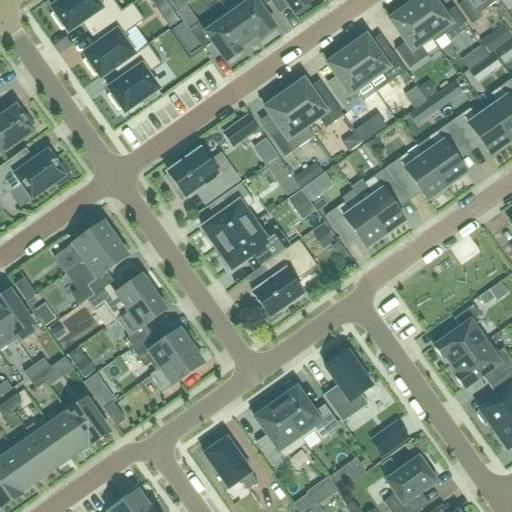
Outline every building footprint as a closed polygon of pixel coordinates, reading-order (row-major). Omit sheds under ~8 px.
[(54,14),(50,17),(61,32),(65,30),(67,33),(86,21),(93,31),(120,12),(111,0),(96,0),(94,1),(93,0),(65,0),(51,10),(54,14)] [(147,0),(155,10),(165,3),(162,0),(147,0)] [(243,0),(226,13),(248,44),(256,37),(258,40),(274,29),(260,10),(270,3),(267,0),(243,0)] [(267,0),(270,3),(274,0),(282,0),(293,16),(295,15),(297,18),(309,9),(307,6),(309,5),(307,2),(309,0),(267,0)] [(418,0),(408,7),(431,40),(434,44),(444,37),(449,42),(466,29),(452,9),(443,16),(432,0),(418,0)] [(498,2),(496,0),(467,0),(457,7),(471,26),(481,19),(479,15),(498,2)] [(86,60),(82,63),(93,78),(97,76),(100,79),(113,70),(118,67),(133,56),(123,41),(128,38),(126,34),(143,22),(132,5),(121,12),(93,32),(101,43),(97,47),(83,56),(86,60)] [(421,47),(431,40),(408,7),(388,21),(405,44),(395,51),(409,71),(428,57),(421,47)] [(198,25),(188,32),(191,37),(202,52),(212,45),(225,64),(241,53),(239,50),(248,44),(226,13),(202,30),(198,25)] [(182,24),(172,31),(181,44),(191,37),(188,32),(182,24)] [(501,47),(492,34),(480,42),(489,55),(501,47)] [(369,84),(376,94),(399,78),(405,73),(391,54),(381,61),(365,38),(346,51),(369,84)] [(111,94),(106,97),(117,113),(121,110),(124,114),(140,103),(142,106),(155,97),(153,94),(157,91),(147,76),(161,66),(147,46),(133,56),(118,67),(126,78),(121,81),(108,90),(111,94)] [(365,101),(376,94),(369,84),(346,51),(326,65),(342,88),(333,95),(346,115),(365,101)] [(481,65),(488,75),(500,67),(492,57),(481,65)] [(405,73),(399,78),(405,86),(411,81),(405,73)] [(511,80),(490,95),(497,105),(486,112),(509,144),(511,142),(511,80)] [(283,96),(306,128),(318,120),(325,130),(343,117),(329,98),(319,105),(303,82),(283,96)] [(430,101),(438,111),(449,103),(441,93),(430,101)] [(306,128),(283,96),(264,110),(280,132),(270,139),(284,159),(313,138),(306,128)] [(428,119),(438,111),(430,101),(420,108),(428,119)] [(23,119),(15,108),(0,118),(0,156),(33,133),(31,130),(34,128),(26,117),(23,119)] [(509,144),(486,112),(476,119),(469,110),(448,125),(465,149),(477,140),(490,158),(509,144)] [(244,115),(221,132),(230,145),(254,128),(244,115)] [(433,149),(423,157),(446,189),(466,175),(453,157),(465,149),(448,125),(427,140),(433,149)] [(370,139),(362,127),(354,133),(362,145),(370,139)] [(209,165),(199,152),(180,165),(178,162),(166,170),(169,173),(167,175),(168,177),(165,179),(173,191),(176,188),(184,200),(201,188),(211,201),(238,182),(220,157),(209,165)] [(58,168),(47,153),(29,165),(20,153),(0,167),(0,198),(1,200),(21,186),(31,201),(55,185),(57,188),(70,179),(61,166),(58,168)] [(446,189),(423,157),(413,164),(406,155),(385,170),(404,197),(402,193),(414,185),(426,203),(446,189)] [(265,167),(287,199),(299,190),(277,159),(265,167)] [(392,206),(404,197),(385,170),(363,185),(372,198),(362,205),(385,237),(404,224),(392,206)] [(216,250),(253,224),(244,212),(254,205),(240,185),(212,204),(221,216),(201,230),(216,250)] [(385,237),(362,205),(352,191),(341,199),(344,204),(324,218),(341,242),(353,233),(365,251),(385,237)] [(309,205),(296,215),(301,222),(314,212),(309,205)] [(80,267),(84,264),(84,263),(115,241),(102,224),(67,248),(80,267)] [(253,224),(216,250),(221,258),(218,260),(227,273),(230,271),(231,272),(253,257),(262,268),(290,248),(275,227),(262,237),(253,224)] [(127,259),(115,241),(84,263),(84,264),(80,267),(67,277),(78,292),(72,297),(79,307),(86,302),(109,286),(113,283),(106,274),(127,259)] [(316,267),(298,242),(290,248),(262,268),(261,269),(269,282),(252,295),(262,310),(259,312),(268,325),(281,316),(279,313),(303,296),(293,283),(316,267)] [(337,243),(331,247),(336,255),(342,251),(337,243)] [(117,320),(153,295),(140,277),(115,295),(109,286),(86,302),(94,313),(102,307),(114,324),(118,322),(117,320)] [(24,280),(14,287),(26,304),(36,297),(24,280)] [(0,299),(0,318),(13,337),(31,325),(9,293),(0,299)] [(124,342),(131,351),(149,337),(150,337),(144,328),(165,313),(153,295),(117,320),(118,322),(129,338),(124,342)] [(479,317),(472,307),(453,320),(460,330),(433,349),(441,361),(444,359),(451,368),(485,345),(489,342),(474,321),(479,317)] [(0,351),(16,341),(13,337),(0,318),(0,351)] [(156,346),(149,337),(131,351),(130,351),(143,369),(149,365),(156,373),(159,370),(191,348),(178,331),(156,346)] [(511,370),(511,363),(503,350),(493,357),(485,345),(451,368),(457,377),(454,379),(463,391),(489,372),(496,382),(511,370)] [(159,370),(156,373),(149,378),(161,396),(203,366),(191,348),(159,370)] [(347,354),(324,370),(337,387),(340,392),(326,402),(342,425),(368,406),(361,396),(372,388),(347,354)] [(49,368),(43,360),(33,367),(39,376),(49,368)] [(39,376),(33,367),(23,374),(29,382),(39,376)] [(54,377),(49,368),(39,376),(45,383),(54,377)] [(493,433),(511,418),(511,370),(496,382),(492,385),(501,397),(497,400),(475,415),(484,427),(487,425),(493,433)] [(39,376),(29,382),(35,390),(45,383),(39,376)] [(11,390),(6,382),(0,386),(0,395),(2,397),(11,390)] [(284,398),(275,405),(302,443),(302,442),(314,434),(321,443),(340,430),(324,407),(313,414),(294,387),(282,395),(284,398)] [(95,400),(102,411),(112,404),(113,403),(106,392),(95,400)] [(21,405),(16,396),(6,403),(12,412),(21,405)] [(67,415),(89,446),(108,434),(85,402),(67,415)] [(0,407),(0,415),(2,418),(12,412),(6,403),(0,407)] [(125,422),(112,404),(102,411),(115,428),(125,422)] [(264,408),(252,417),(271,444),(260,451),(277,474),(288,466),(284,461),(305,446),(302,442),(302,443),(275,405),(266,411),(264,408)] [(89,447),(89,446),(67,415),(50,428),(70,457),(87,445),(89,447)] [(511,418),(493,433),(506,452),(511,448),(511,418)] [(381,460),(409,440),(398,424),(370,444),(381,460)] [(70,457),(50,428),(40,435),(33,425),(25,430),(53,470),(70,457)] [(35,482),(53,470),(25,430),(24,431),(29,437),(11,449),(35,482)] [(226,440),(203,456),(227,491),(240,482),(247,492),(257,485),(226,440)] [(18,494),(35,482),(11,449),(14,453),(0,462),(0,469),(19,496),(18,494)] [(425,470),(418,459),(385,483),(394,496),(382,504),(388,511),(419,511),(422,510),(413,498),(435,483),(434,481),(437,479),(429,467),(425,470)] [(0,508),(1,509),(19,496),(0,469),(0,508)] [(137,493),(109,511),(147,511),(149,511),(137,493)]
